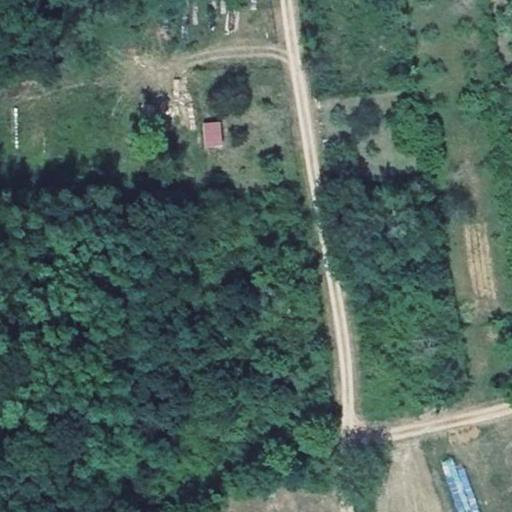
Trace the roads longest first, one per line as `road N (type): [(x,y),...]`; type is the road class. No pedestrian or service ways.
road 1 (track): [(351,511),(343,336),(289,0)]
road 2 (track): [(350,444),(511,409)]
